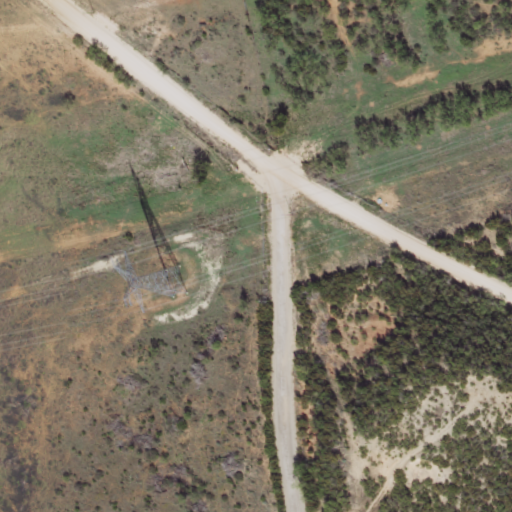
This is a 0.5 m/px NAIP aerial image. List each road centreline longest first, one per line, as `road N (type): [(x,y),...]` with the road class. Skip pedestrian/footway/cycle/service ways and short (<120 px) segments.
road 1 (residential): [(36,0),(274,173),(511,302)]
road 2 (residential): [(295,511),(279,408),(274,173)]
